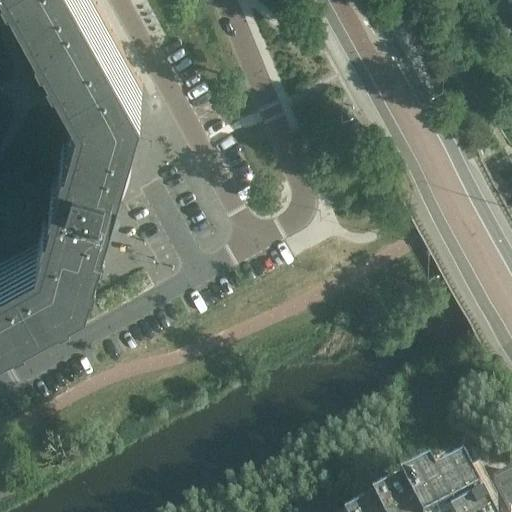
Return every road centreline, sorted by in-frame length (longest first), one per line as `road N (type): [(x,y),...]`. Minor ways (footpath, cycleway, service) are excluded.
road 1 (residential): [(0,384),(304,210),(305,194),(222,0)]
road 2 (tertiary): [(328,0),(511,349)]
road 3 (tertiary): [(511,262),(367,0)]
